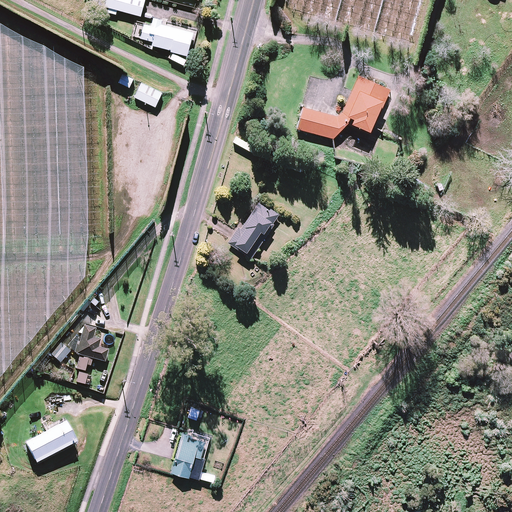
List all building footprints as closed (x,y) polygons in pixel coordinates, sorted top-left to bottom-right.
[(108,0),(106,8),(110,9),(109,13),(117,15),(118,12),(141,18),(146,0),(108,0)] [(163,22),(153,20),(151,28),(145,26),(142,41),(154,44),(153,47),(171,52),(171,53),(188,58),(194,35),(162,26),(163,22)] [(134,80),(123,75),(119,84),(130,89),(134,80)] [(390,91),(357,78),(344,111),(336,120),(305,108),(297,128),(332,142),(347,126),(370,135),(382,106),(384,106),(390,91)] [(163,94),(142,83),(135,98),(156,109),(163,94)] [(280,216),(259,202),(241,229),(238,227),(227,243),(252,259),(265,239),(263,238),(270,227),(273,229),(275,225),(274,225),(280,216)] [(95,327),(83,323),(75,351),(104,359),(108,347),(97,344),(99,337),(92,335),(95,327)] [(51,353),(53,355),(61,361),(70,349),(60,342),(51,353)] [(53,357),(47,352),(40,360),(46,365),(53,357)] [(200,410),(191,407),(189,417),(197,419),(200,410)] [(76,443),(65,423),(26,445),(36,465),(76,443)] [(208,439),(182,432),(171,473),(202,481),(204,474),(200,473),(208,439)]
